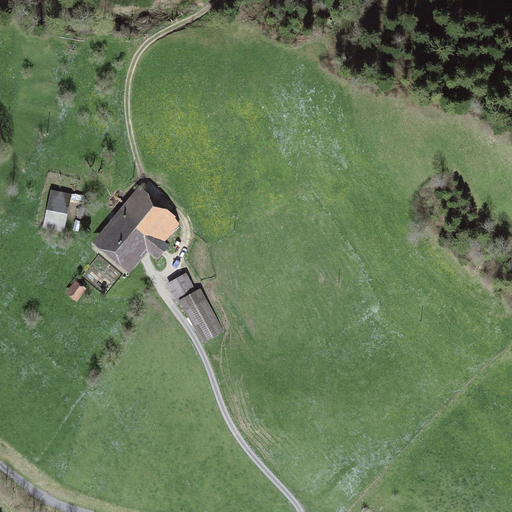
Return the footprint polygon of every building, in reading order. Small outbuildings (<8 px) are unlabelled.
[(62,230),(69,195),(52,192),(45,226),(62,230)] [(144,246),(158,258),(168,246),(163,242),(179,223),(142,192),(102,241),(129,264),(144,246)] [(179,300),(195,291),(185,274),(170,282),(179,300)] [(76,299),(83,289),(75,283),(68,293),(76,299)] [(200,291),(196,293),(195,291),(179,300),(203,342),(222,331),(200,291)]
